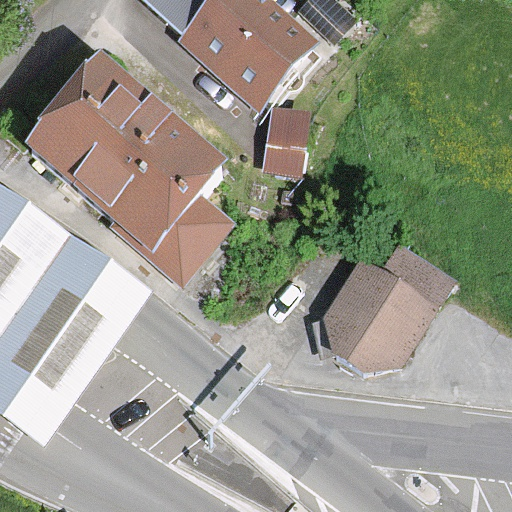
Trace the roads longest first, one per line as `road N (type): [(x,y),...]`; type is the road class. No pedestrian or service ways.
road 1 (primary): [(376,511),(0,251)]
road 2 (primary): [(0,409),(173,511)]
